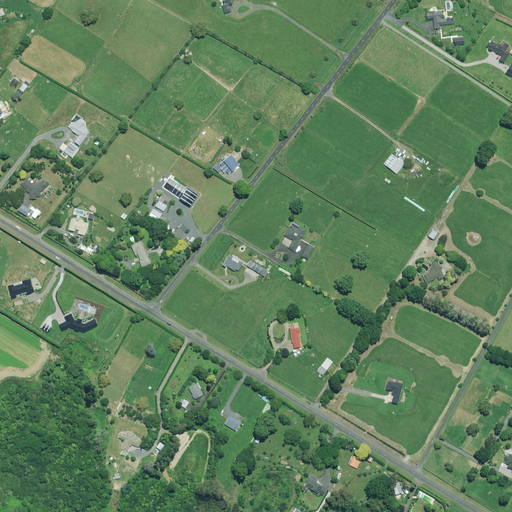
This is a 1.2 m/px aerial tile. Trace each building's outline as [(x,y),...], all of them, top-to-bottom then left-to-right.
[(223,0),(222,1),(223,2),(223,4),(221,5),(225,14),(231,12),(228,4),(231,6),(234,0),(223,0)] [(435,13),(435,11),(430,12),(430,13),(426,14),(427,19),(431,19),(431,20),(433,20),(434,29),(440,29),(440,25),(455,24),(454,18),(442,19),(442,18),(443,17),(442,12),(435,13)] [(489,42),(486,47),(488,48),(488,49),(492,52),(493,51),(501,56),(499,60),(505,63),(510,53),(506,51),(509,46),(505,44),(503,46),(498,43),(497,44),(491,41),(490,43),(489,42)] [(20,82),(14,78),(11,83),(16,87),(20,82)] [(28,86),(24,83),(19,89),(23,92),(28,86)] [(82,119),(81,118),(78,122),(76,120),(73,125),(71,124),(68,128),(72,130),(72,131),(79,136),(75,142),(80,146),(90,133),(83,128),(85,124),(81,121),(82,119)] [(78,148),(71,142),(64,152),(71,157),(78,148)] [(399,159),(392,154),(384,164),(397,175),(406,162),(400,157),(399,159)] [(239,165),(231,155),(220,164),(222,167),(220,169),(224,174),(227,172),(229,174),(239,165)] [(50,185),(44,179),(36,185),(33,185),(30,182),(29,183),(27,181),(22,185),(29,193),(31,193),(30,199),(36,200),(36,197),(40,197),(41,193),(50,185)] [(171,199),(163,195),(156,207),(164,211),(171,199)] [(30,210),(22,204),(18,211),(26,216),(30,210)] [(41,213),(36,209),(31,216),(34,219),(38,215),(39,216),(41,213)] [(162,214),(153,209),(150,214),(159,219),(162,214)] [(75,221),(76,219),(71,218),(68,230),(74,232),(75,230),(78,231),(77,234),(84,236),(87,224),(83,223),(84,221),(78,220),(78,222),(75,221)] [(190,230),(182,224),(173,235),(179,240),(185,232),(187,234),(190,230)] [(298,229),(293,226),(291,228),(289,227),(284,236),(293,241),(289,248),(295,252),(299,245),(298,244),(301,238),(303,239),(305,236),(303,235),(306,230),(299,227),(298,229)] [(438,234),(433,230),(429,236),(434,240),(438,234)] [(136,243),(133,237),(130,238),(133,245),(131,246),(135,256),(138,255),(141,261),(139,261),(142,268),(151,264),(141,241),(136,243)] [(315,248),(310,244),(304,252),(302,256),(308,260),(315,248)] [(233,257),(229,254),(226,259),(227,259),(223,266),(226,268),(227,267),(235,272),(236,270),(238,271),(243,263),(239,260),(237,263),(232,260),(233,257)] [(441,270),(442,269),(439,265),(436,261),(430,264),(431,266),(429,272),(424,275),(426,278),(424,279),(426,284),(438,277),(439,280),(445,277),(441,270)] [(264,270),(254,264),(251,269),(261,274),(264,270)] [(300,333),(299,328),(294,329),(294,328),(290,329),(292,344),(293,343),(294,348),(301,347),(298,333),(300,333)] [(327,358),(317,372),(323,376),(333,362),(327,358)] [(396,383),(389,381),(388,385),(387,385),(386,390),(393,392),(392,395),(394,395),(392,403),(397,404),(403,384),(396,382),(396,383)] [(193,395),(192,396),(194,399),(195,399),(195,400),(204,395),(197,383),(188,388),(193,395)] [(181,406),(185,408),(186,407),(191,410),(192,408),(187,405),(189,402),(185,399),(181,406)] [(241,423),(230,416),(225,425),(236,431),(241,423)] [(132,445),(139,447),(140,442),(141,442),(142,440),(138,439),(139,436),(135,436),(135,434),(128,432),(127,436),(120,434),(119,439),(121,439),(121,441),(124,442),(122,450),(123,450),(122,455),(126,456),(127,451),(128,451),(130,447),(132,447),(132,445)] [(165,446),(160,443),(156,448),(161,451),(165,446)] [(323,495),(327,489),(322,486),(323,486),(317,482),(318,481),(312,477),(305,487),(319,496),(320,494),(323,495)]
